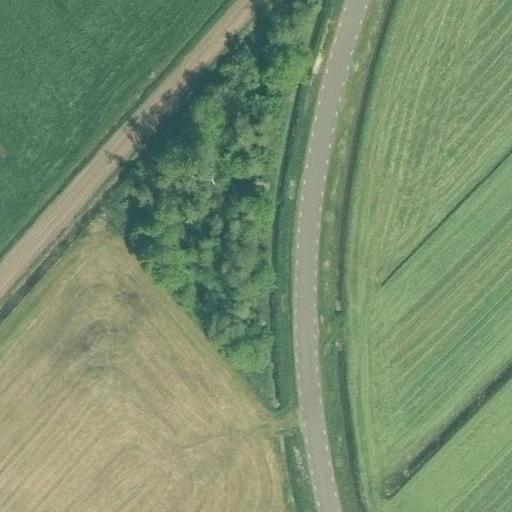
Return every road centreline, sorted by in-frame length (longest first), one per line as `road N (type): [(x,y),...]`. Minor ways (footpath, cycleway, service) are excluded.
road 1 (tertiary): [(326,511),(300,374),(309,170),(356,0)]
road 2 (track): [(246,0),(0,270)]
